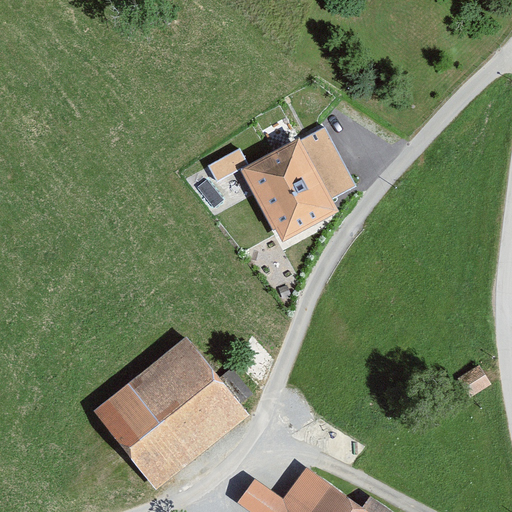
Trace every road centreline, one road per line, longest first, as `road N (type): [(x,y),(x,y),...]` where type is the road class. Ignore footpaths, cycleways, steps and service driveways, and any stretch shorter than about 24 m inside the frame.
road 1 (track): [(131,511),(182,492),(252,431),(313,277),(388,179),(500,61),(511,58)]
road 2 (unknown): [(252,431),(409,511)]
road 3 (unclassified): [(511,374),(504,322),(511,245)]
